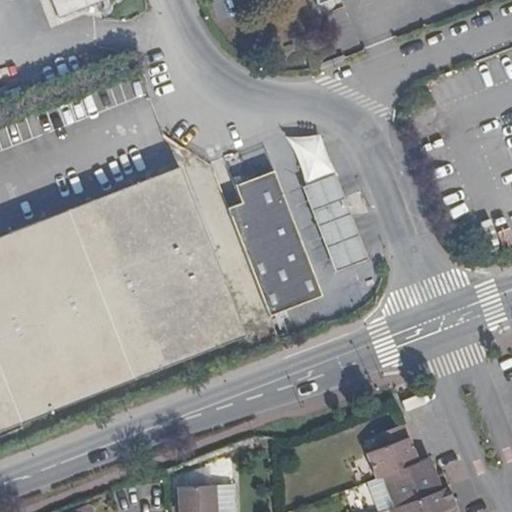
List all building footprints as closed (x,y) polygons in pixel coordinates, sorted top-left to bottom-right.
[(97,0),(64,0),(69,11),(97,0)] [(311,0),(315,9),(338,0),(311,0)] [(0,427),(246,332),(180,161),(0,231),(0,427)] [(229,203),(272,310),(326,290),(275,164),(254,173),(242,169),(233,173),(244,197),(229,203)] [(309,182),(318,205),(346,194),(337,172),(309,182)] [(318,205),(323,218),(351,207),(346,194),(318,205)] [(323,218),(332,240),(360,230),(351,207),(323,218)] [(360,230),(332,240),(341,262),(368,251),(360,230)] [(416,465),(401,427),(371,438),(376,451),(364,456),(373,482),(380,479),(416,465)] [(430,460),(416,465),(418,471),(432,466),(430,460)] [(418,471),(416,465),(380,479),(392,511),(448,490),(442,477),(437,479),(432,466),(418,471)] [(186,475),(187,487),(212,486),(211,468),(186,475)] [(234,511),(232,484),(217,485),(219,511),(234,511)] [(219,511),(217,485),(212,486),(187,487),(179,487),(181,506),(180,511),(219,511)] [(392,511),(389,511),(443,511),(455,508),(448,490),(392,511)]
